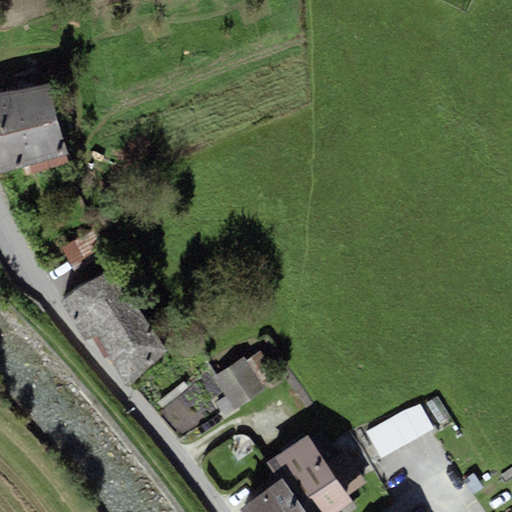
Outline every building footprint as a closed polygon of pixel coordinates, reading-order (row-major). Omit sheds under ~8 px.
[(51,85),(0,93),(0,173),(69,155),(51,85)] [(62,249),(71,265),(97,249),(88,233),(62,249)] [(129,388),(168,351),(114,270),(61,301),(75,324),(86,341),(97,337),(129,388)] [(263,352),(248,361),(265,388),(280,378),(263,352)] [(246,357),(214,377),(235,410),(267,390),(265,388),(248,361),(246,357)] [(421,404),(367,431),(382,458),(436,428),(421,404)] [(308,440),(327,466),(340,456),(343,454),(322,431),(308,440)] [(306,511),(339,511),(353,502),(349,496),(327,466),(308,440),(306,437),(268,464),(272,469),(275,467),(283,479),(306,511)] [(327,466),(349,496),(368,483),(346,452),(343,454),(340,456),(327,466)] [(306,511),(283,479),(240,511),(241,511),(306,511)]
